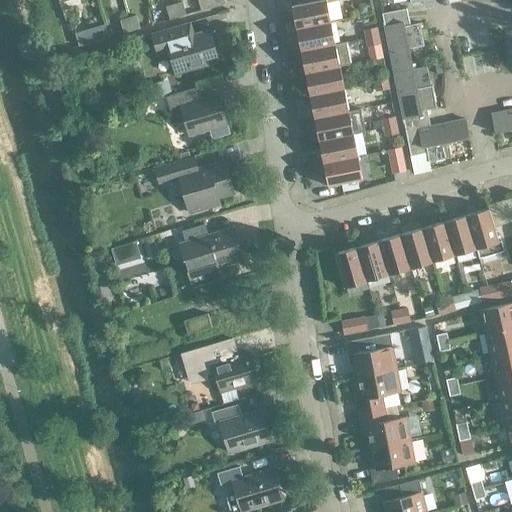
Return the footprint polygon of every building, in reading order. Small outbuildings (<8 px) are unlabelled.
[(225,4),(223,0),(197,0),(201,11),(225,4)] [(330,22),(327,3),(339,0),(301,0),(302,4),(291,6),(296,29),(330,22)] [(182,3),(174,5),(178,17),(186,15),(182,3)] [(363,5),(360,8),(361,14),(370,13),(368,4),(363,5)] [(178,17),(174,5),(166,8),(169,20),(178,17)] [(382,14),(394,73),(412,69),(408,49),(424,46),(419,23),(410,25),(406,9),(382,14)] [(136,16),(128,19),(132,31),(140,29),(136,16)] [(132,31),(128,19),(120,21),(123,33),(132,31)] [(335,44),(330,22),(296,29),(300,51),(335,44)] [(104,25),(75,33),(79,46),(91,43),(108,38),(104,25)] [(217,62),(208,31),(178,40),(174,28),(151,35),(157,54),(168,51),(175,74),(217,62)] [(364,30),(365,38),(378,36),(376,28),(364,30)] [(380,44),(378,36),(365,38),(367,47),(380,44)] [(300,51),(305,74),(339,67),(350,65),(346,42),(335,44),(300,51)] [(344,89),(339,67),(305,74),(309,96),(344,89)] [(394,73),(406,132),(430,127),(427,110),(436,108),(432,86),(416,89),(412,69),(394,73)] [(373,75),(374,83),(387,81),(385,72),(373,75)] [(150,102),(166,97),(170,96),(166,81),(145,87),(150,102)] [(389,89),(387,81),(374,83),(376,91),(389,89)] [(217,96),(201,101),(197,87),(170,96),(166,97),(174,124),(185,121),(189,134),(209,128),(212,139),(228,134),(225,123),(217,96)] [(314,119),(348,112),(344,89),(309,96),(314,119)] [(511,109),(491,114),(495,133),(511,129),(511,109)] [(353,134),(348,112),(314,119),(318,141),(353,134)] [(382,120),(383,128),(396,125),(394,117),(382,120)] [(448,143),(469,138),(465,119),(430,127),(406,132),(411,156),(427,153),(429,162),(451,158),(448,143)] [(396,125),(383,128),(385,136),(398,134),(396,125)] [(318,141),(323,163),(357,156),(353,134),(318,141)] [(405,171),(400,148),(388,150),(393,173),(405,171)] [(357,156),(323,163),(328,186),(341,184),(359,180),(362,179),(357,156)] [(192,157),(168,164),(154,168),(158,183),(180,181),(189,213),(219,204),(217,197),(233,192),(224,162),(196,170),(192,157)] [(94,170),(95,183),(118,182),(118,169),(94,170)] [(466,215),(476,249),(479,259),(504,251),(501,240),(498,241),(489,209),(466,215)] [(454,255),(476,249),(466,215),(444,222),(454,255)] [(432,262),(454,255),(444,222),(422,228),(432,262)] [(181,231),(185,243),(180,244),(192,286),(220,278),(217,266),(242,259),(233,228),(208,236),(204,224),(181,231)] [(410,268),(432,262),(422,228),(400,235),(410,268)] [(388,275),(410,268),(400,235),(378,241),(388,275)] [(366,281),(388,275),(378,241),(357,247),(366,281)] [(344,288),(366,281),(357,247),(334,254),(344,288)] [(511,281),(487,287),(490,300),(511,294),(511,281)] [(482,301),(490,300),(487,287),(479,289),(482,301)] [(451,297),(443,299),(447,312),(455,309),(451,297)] [(439,314),(447,312),(443,299),(435,302),(439,314)] [(481,312),(486,333),(511,327),(511,302),(479,310),(480,312),(481,312)] [(426,317),(434,315),(432,307),(424,309),(426,317)] [(407,309),(399,311),(401,323),(410,321),(407,309)] [(393,325),(401,323),(399,311),(391,312),(393,325)] [(183,321),(187,335),(211,328),(207,314),(183,321)] [(343,335),(367,330),(364,317),(341,322),(343,335)] [(413,346),(429,343),(426,327),(410,331),(413,346)] [(511,327),(486,333),(491,356),(511,350),(511,327)] [(436,335),(438,344),(448,341),(446,333),(436,335)] [(353,355),(357,377),(396,369),(392,346),(373,350),(370,338),(345,343),(347,356),(353,355)] [(448,341),(438,344),(439,352),(450,350),(448,341)] [(224,349),(193,358),(199,377),(214,373),(220,393),(259,381),(251,354),(228,361),(224,349)] [(511,350),(491,356),(496,378),(511,374),(511,350)] [(361,399),(356,400),(359,413),(384,408),(382,396),(401,392),(396,369),(357,377),(361,399)] [(511,374),(496,378),(500,400),(511,397),(511,374)] [(446,380),(447,388),(458,386),(456,377),(446,380)] [(458,386),(447,388),(449,397),(460,394),(458,386)] [(511,397),(500,400),(505,422),(511,420),(511,397)] [(422,412),(435,410),(433,399),(420,401),(422,412)] [(211,412),(214,425),(220,423),(229,453),(270,441),(261,410),(241,416),(238,404),(211,412)] [(366,425),(371,447),(410,440),(406,417),(386,420),(384,408),(359,413),(361,426),(366,425)] [(455,424),(457,433),(468,430),(466,422),(455,424)] [(470,439),(468,430),(457,433),(459,441),(470,439)] [(371,447),(373,459),(375,470),(370,471),(372,484),(398,479),(395,466),(415,463),(410,440),(371,447)] [(452,448),(440,451),(443,464),(455,461),(452,448)] [(229,511),(240,508),(241,511),(282,500),(273,469),(243,478),(239,466),(216,473),(220,486),(232,482),(234,489),(228,491),(225,496),(229,511)] [(187,478),(184,479),(187,488),(190,487),(195,485),(192,477),(187,478)] [(426,511),(418,480),(374,492),(378,504),(383,503),(385,511),(426,511)] [(470,483),(472,492),(483,489),(481,480),(470,483)] [(483,489),(472,492),(475,500),(485,497),(483,489)] [(465,493),(453,496),(455,506),(467,503),(465,493)]
